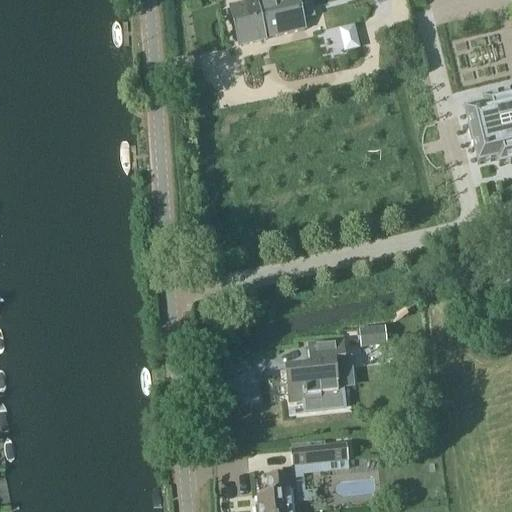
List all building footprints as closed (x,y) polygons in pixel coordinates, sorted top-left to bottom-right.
[(295,0),(263,0),(231,8),(241,46),(303,32),(295,0)] [(483,107),(464,112),(469,131),(467,131),(471,147),(473,147),(477,166),(497,161),(498,167),(511,163),(511,93),(482,101),(483,107)] [(384,328),(360,330),(362,347),(385,344),(384,328)] [(286,371),(289,405),(306,406),(307,411),(321,410),(320,396),(338,395),(335,362),(346,361),(344,345),(308,348),(309,369),(286,371)] [(326,447),(292,451),(293,459),(292,459),(293,469),(328,465),(326,447)] [(256,496),(257,511),(298,511),(298,504),(317,502),(316,491),(305,492),(303,476),(321,474),(320,466),(293,469),(294,475),(267,478),(269,495),(256,496)]
